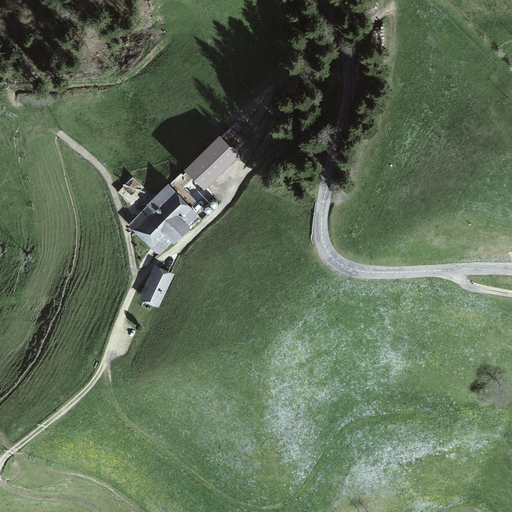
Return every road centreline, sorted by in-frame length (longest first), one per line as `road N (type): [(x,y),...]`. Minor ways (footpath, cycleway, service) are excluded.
road 1 (track): [(279,0),(288,43),(279,103),(223,206),(134,284),(83,393),(0,464)]
road 2 (unclassified): [(325,0),(349,75),(321,220),(328,254),(365,271),(511,269)]
